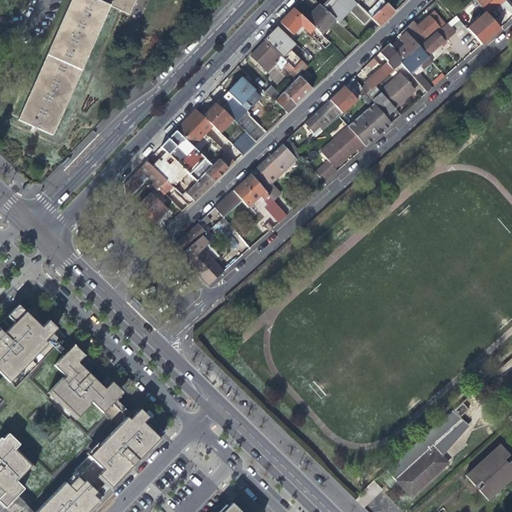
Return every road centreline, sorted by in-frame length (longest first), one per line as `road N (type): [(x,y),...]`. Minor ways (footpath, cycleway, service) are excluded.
road 1 (residential): [(511,32),(211,297)]
road 2 (residential): [(163,244),(421,0)]
road 3 (residential): [(248,0),(26,222)]
road 4 (residential): [(103,180),(276,0)]
road 5 (residential): [(196,426),(28,266)]
road 6 (tertiary): [(322,511),(212,407)]
road 7 (residential): [(196,426),(283,511)]
road 8 (residential): [(196,426),(112,511)]
